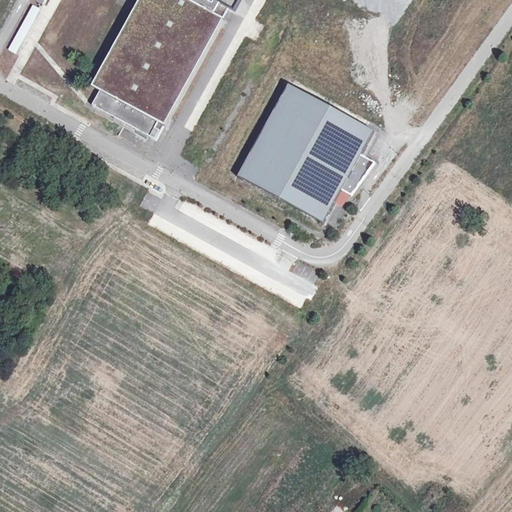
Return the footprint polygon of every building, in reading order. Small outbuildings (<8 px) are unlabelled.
[(242,0),(141,0),(93,87),(101,92),(93,106),(115,119),(113,122),(146,140),(148,137),(156,141),(164,127),(166,128),(225,21),(223,20),(229,10),(235,13),(242,0)] [(374,132),(371,131),(369,133),(292,90),(293,88),(290,86),(239,178),(242,180),(244,178),(321,220),(320,223),(323,225),(335,203),(342,191),(351,196),(375,164),(361,156),(374,132)] [(335,203),(343,207),(351,196),(342,191),(335,203)] [(298,261),(292,272),(311,282),(317,272),(298,261)] [(45,305),(50,296),(43,293),(39,301),(45,305)]
